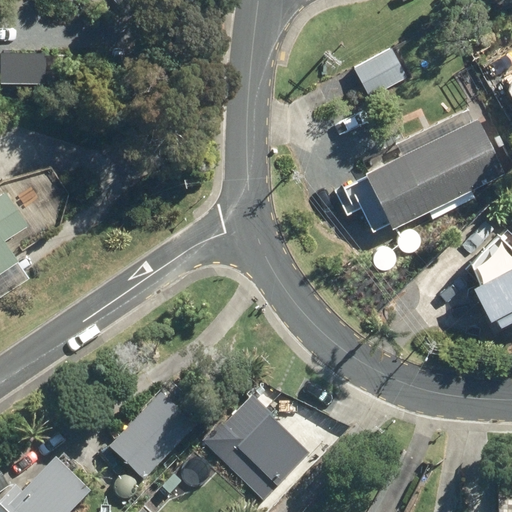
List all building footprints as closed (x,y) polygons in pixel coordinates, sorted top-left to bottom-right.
[(389,47),(352,67),(369,96),(405,76),(389,47)] [(48,55),(8,53),(7,79),(47,81),(48,55)] [(365,176),(343,186),(347,195),(353,193),(370,230),(387,222),(389,227),(426,209),(430,218),(472,198),(468,188),(503,171),(476,115),(473,116),(469,107),(395,142),(400,151),(363,169),(365,176)] [(0,297),(28,279),(2,239),(26,224),(3,189),(0,191),(0,297)] [(384,228),(355,241),(361,255),(390,242),(384,228)] [(511,264),(470,285),(493,332),(501,333),(511,328),(511,264)] [(238,418),(208,452),(238,478),(268,445),(238,418)] [(0,511),(72,511),(88,496),(54,463),(19,498),(3,482),(0,477),(0,511)]
